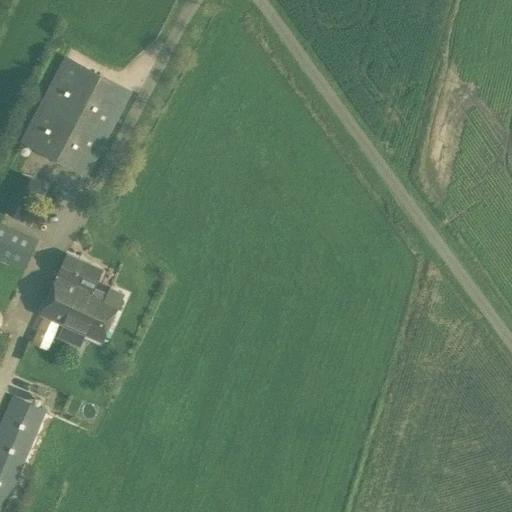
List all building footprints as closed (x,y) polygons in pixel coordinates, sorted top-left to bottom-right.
[(87,174),(130,90),(65,56),(22,140),(87,174)] [(3,214),(20,221),(37,182),(20,175),(3,214)] [(0,258),(25,269),(38,241),(0,223),(0,258)] [(87,334),(102,341),(123,294),(109,288),(105,296),(92,290),(100,272),(66,257),(41,313),(64,324),(57,338),(81,348),(87,334)] [(0,511),(3,511),(47,409),(11,394),(0,420),(0,511)]
